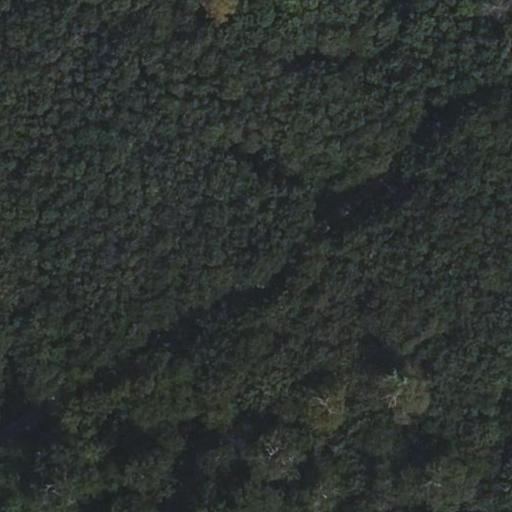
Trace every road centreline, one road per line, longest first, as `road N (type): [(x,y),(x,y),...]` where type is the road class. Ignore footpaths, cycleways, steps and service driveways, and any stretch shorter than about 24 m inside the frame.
road 1 (track): [(0,431),(511,127)]
road 2 (track): [(183,320),(511,58)]
